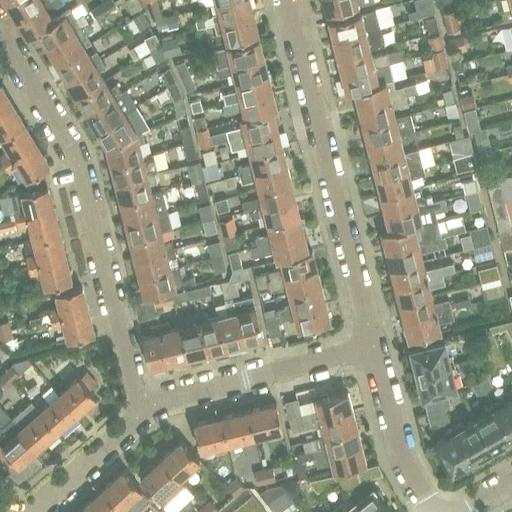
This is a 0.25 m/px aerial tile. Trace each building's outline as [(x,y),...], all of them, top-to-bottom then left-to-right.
[(13,0),(7,4),(18,22),(23,19),(21,16),(26,12),(27,14),(50,0),(13,0)] [(18,22),(27,36),(38,30),(37,30),(54,20),(53,18),(49,11),(62,3),(60,0),(50,0),(27,14),(26,12),(21,16),(23,19),(18,22)] [(143,6),(139,0),(125,0),(131,12),(143,6)] [(162,16),(157,0),(150,0),(145,2),(153,18),(162,16)] [(252,12),(249,0),(226,0),(217,2),(220,12),(212,15),(212,16),(195,21),(197,27),(206,25),(214,23),(243,16),(244,18),(248,17),(247,13),(252,12)] [(324,0),(328,12),(374,1),(378,0),(324,0)] [(429,0),(420,0),(417,1),(420,15),(432,12),(429,0)] [(511,18),(511,0),(511,3),(511,7),(501,11),(503,21),(511,18)] [(398,6),(384,9),(388,31),(403,28),(398,6)] [(83,13),(76,17),(70,7),(53,18),(54,20),(37,30),(38,30),(48,48),(52,45),(51,43),(54,41),(55,42),(89,22),(83,13)] [(375,9),(329,20),(334,38),(380,27),(375,9)] [(460,32),(455,9),(442,12),(447,32),(453,30),(454,34),(460,32)] [(139,30),(151,24),(143,11),(132,18),(139,30)] [(227,41),(258,34),(252,12),(247,13),(248,17),(244,18),(243,16),(214,23),(217,33),(224,31),(227,41)] [(162,16),(153,18),(153,19),(155,19),(158,31),(170,29),(167,16),(162,17),(162,16)] [(429,32),(439,30),(436,16),(426,18),(429,32)] [(57,62),(84,46),(92,42),(86,33),(93,29),(89,22),(55,42),(54,41),(51,43),(52,45),(48,48),(57,62)] [(197,27),(199,35),(208,33),(206,25),(197,27)] [(334,38),(338,56),(370,48),(370,49),(384,45),(380,27),(334,38)] [(161,45),(155,33),(144,37),(151,52),(161,46),(161,45)] [(441,34),(427,38),(430,52),(431,52),(443,49),(441,34)] [(473,34),(449,40),(451,51),(466,48),(464,43),(474,40),(473,34)] [(161,41),(165,57),(181,53),(177,37),(161,41)] [(259,38),(212,49),(216,67),(263,57),(259,38)] [(57,62),(68,81),(73,78),(70,75),(74,73),(76,75),(102,59),(96,50),(89,55),(84,46),(57,62)] [(164,58),(161,46),(151,52),(156,62),(164,58)] [(403,48),(387,52),(372,55),(370,49),(370,48),(338,56),(342,73),(389,62),(404,58),(403,48)] [(431,52),(435,69),(447,66),(444,48),(443,49),(431,52)] [(234,72),(236,81),(267,74),(263,57),(216,67),(219,76),(234,72)] [(68,81),(77,96),(104,79),(99,70),(105,66),(102,59),(76,75),(74,73),(70,75),(73,78),(68,81)] [(174,65),(179,75),(190,73),(184,60),(174,65)] [(342,73),(347,92),(355,90),(355,89),(379,84),(379,82),(387,80),(393,79),(389,62),(342,73)] [(455,63),(456,73),(465,71),(463,62),(455,63)] [(175,81),(169,68),(160,73),(167,86),(175,81)] [(186,91),(187,90),(196,87),(190,73),(179,75),(186,91)] [(223,93),(225,102),(272,92),(267,74),(236,81),(238,89),(223,93)] [(77,96),(88,114),(93,111),(91,108),(96,105),(97,106),(121,92),(116,84),(109,88),(104,79),(77,96)] [(415,83),(403,86),(395,88),(393,79),(387,80),(379,82),(379,84),(355,89),(355,90),(347,92),(355,90),(359,107),(406,95),(406,96),(417,92),(415,83)] [(183,97),(175,81),(167,86),(168,88),(173,102),(176,116),(187,111),(183,97)] [(0,109),(11,103),(0,84),(0,109)] [(455,102),(452,89),(442,91),(446,104),(455,102)] [(88,114),(97,129),(124,112),(119,104),(126,100),(121,92),(97,106),(96,105),(91,108),(93,111),(88,114)] [(243,110),(244,117),(273,110),(273,111),(276,110),(276,109),(272,92),(225,102),(225,103),(222,103),(225,114),(243,110)] [(463,110),(474,107),(475,107),(477,106),(473,93),(459,97),(463,110)] [(359,107),(363,124),(395,117),(393,108),(408,104),(406,96),(406,95),(359,107)] [(200,99),(190,101),(192,112),(202,109),(200,99)] [(459,116),(455,102),(446,104),(445,104),(448,116),(459,116)] [(24,124),(11,103),(0,109),(0,134),(2,137),(24,124)] [(107,145),(107,147),(114,145),(112,141),(117,139),(118,141),(142,131),(141,129),(150,127),(136,105),(124,113),(124,112),(97,129),(107,145)] [(472,131),(472,130),(480,128),(475,107),(474,107),(463,110),(469,132),(472,131)] [(226,130),(228,138),(277,126),(276,122),(279,121),(276,110),(273,111),(273,110),(244,117),(241,118),(243,126),(226,130)] [(194,142),(187,111),(176,116),(184,144),(194,142)] [(363,124),(368,142),(414,131),(410,113),(395,117),(363,124)] [(194,117),(196,127),(206,125),(204,115),(194,117)] [(0,156),(0,158),(4,164),(36,145),(24,124),(2,137),(10,150),(0,156)] [(461,124),(460,124),(453,125),(456,139),(449,140),(449,142),(464,138),(464,137),(461,124)] [(211,145),(206,125),(196,127),(201,147),(211,145)] [(248,146),(249,152),(282,144),(277,126),(228,138),(231,150),(248,146)] [(492,150),(489,140),(486,127),(480,128),(472,130),(472,131),(479,154),(492,150)] [(107,147),(111,162),(142,155),(138,141),(144,139),(142,131),(118,141),(117,139),(112,141),(114,145),(107,147)] [(368,142),(372,160),(419,149),(404,152),(401,142),(409,140),(408,138),(416,136),(414,131),(368,142)] [(474,154),(470,139),(469,136),(464,137),(464,138),(449,142),(453,159),(474,154)] [(197,156),(194,142),(184,144),(187,158),(197,156)] [(238,167),(239,173),(286,162),(282,144),(249,152),(252,163),(238,167)] [(27,179),(43,169),(49,166),(36,145),(4,164),(9,173),(20,166),(27,179)] [(440,147),(428,149),(431,169),(443,167),(440,147)] [(202,151),(205,164),(217,161),(214,148),(202,151)] [(372,160),(376,178),(423,167),(419,149),(372,160)] [(111,162),(116,183),(123,182),(122,178),(126,177),(126,179),(157,171),(153,153),(142,156),(142,155),(111,162)] [(477,166),(474,154),(453,159),(456,172),(477,166)] [(200,160),(200,161),(186,163),(191,183),(195,182),(195,181),(205,179),(200,160)] [(202,166),(205,181),(221,177),(216,162),(202,166)] [(256,179),(258,188),(290,180),(286,162),(239,173),(241,183),(256,179)] [(376,178),(381,197),(420,187),(420,186),(413,187),(410,177),(425,174),(423,167),(376,178)] [(116,183),(121,200),(151,192),(149,183),(157,181),(155,172),(157,171),(126,179),(126,177),(122,178),(123,182),(116,183)] [(236,184),(234,174),(224,177),(227,187),(236,184)] [(466,195),(478,192),(475,178),(463,181),(466,195)] [(208,195),(205,179),(195,181),(195,182),(199,197),(208,195)] [(242,201),(244,210),(295,198),(290,180),(258,188),(260,196),(242,201)] [(499,183),(488,186),(487,187),(492,204),(504,201),(499,183)] [(53,210),(47,186),(10,195),(16,219),(53,210)] [(381,197),(385,214),(433,203),(431,195),(423,197),(420,187),(381,197)] [(121,200),(126,221),(132,219),(131,216),(136,214),(137,217),(164,210),(167,209),(162,190),(151,193),(151,192),(121,200)] [(478,192),(466,195),(470,210),(482,207),(478,192)] [(217,212),(218,212),(229,209),(227,197),(214,200),(217,212)] [(265,214),(267,223),(299,215),(295,198),(244,210),(244,211),(248,210),(250,215),(257,213),(258,216),(265,214)] [(385,214),(389,230),(390,230),(390,231),(414,225),(415,226),(422,224),(422,223),(437,219),(435,211),(448,208),(446,200),(433,203),(385,214)] [(510,223),(504,201),(492,204),(498,226),(510,223)] [(209,202),(198,205),(203,220),(213,217),(209,202)] [(31,228),(34,239),(59,233),(53,210),(16,219),(19,228),(31,228)] [(126,221),(130,238),(160,230),(158,221),(166,219),(164,210),(137,217),(136,214),(131,216),(132,219),(126,221)] [(219,217),(223,234),(235,231),(231,214),(219,217)] [(255,237),(257,244),(303,233),(299,215),(267,223),(270,233),(255,237)] [(206,234),(217,231),(213,217),(202,220),(206,234)] [(0,231),(16,228),(14,220),(0,223),(0,231)] [(382,232),(387,250),(441,237),(437,221),(422,224),(415,226),(414,225),(390,231),(390,230),(389,230),(382,232)] [(511,233),(511,229),(510,223),(498,226),(501,236),(511,233)] [(469,229),(473,247),(491,242),(487,225),(469,229)] [(130,238),(135,259),(141,258),(140,254),(145,252),(146,254),(174,247),(171,238),(163,240),(160,230),(130,238)] [(227,248),(239,245),(235,231),(223,234),(227,248)] [(27,255),(30,265),(64,256),(59,233),(34,239),(37,253),(27,255)] [(275,251),(276,259),(280,258),(280,256),(307,250),(307,249),(303,233),(257,244),(257,245),(249,247),(252,257),(275,251)] [(387,250),(391,269),(423,261),(421,251),(447,245),(445,236),(441,237),(387,250)] [(223,255),(219,241),(208,244),(211,258),(223,255)] [(475,247),(479,260),(494,256),(491,243),(475,247)] [(135,259),(140,276),(179,266),(179,265),(169,267),(167,259),(176,257),(174,247),(146,254),(145,252),(140,254),(141,258),(135,259)] [(265,273),(255,275),(256,282),(316,267),(312,250),(308,251),(307,249),(307,250),(280,256),(280,258),(276,259),(277,259),(280,258),(282,268),(264,272),(265,273)] [(238,250),(228,253),(231,269),(242,267),(238,250)] [(227,269),(223,255),(211,258),(215,272),(221,272),(222,276),(225,275),(227,269)] [(70,280),(64,256),(30,265),(32,273),(42,271),(45,287),(70,280)] [(391,269),(395,286),(442,274),(441,268),(433,270),(432,267),(425,269),(423,261),(391,269)] [(500,279),(497,265),(477,269),(480,284),(500,279)] [(194,276),(182,278),(179,266),(140,276),(144,295),(184,285),(196,283),(194,276)] [(249,277),(246,267),(243,267),(242,267),(231,269),(232,270),(229,278),(233,295),(239,293),(236,280),(249,277)] [(258,289),(268,287),(269,289),(287,285),(289,293),(321,285),(316,267),(256,282),(258,289)] [(395,286),(400,304),(432,296),(430,286),(445,283),(442,274),(395,286)] [(224,297),(233,295),(229,278),(229,279),(210,283),(212,292),(223,290),(224,297)] [(504,297),(500,279),(480,284),(483,295),(474,297),(475,302),(485,300),(485,301),(504,297)] [(213,293),(212,292),(210,283),(190,288),(192,298),(213,293)] [(81,285),(57,291),(61,307),(48,310),(49,312),(40,314),(40,316),(29,319),(30,324),(50,319),(50,318),(87,309),(81,285)] [(284,306),(264,311),(263,311),(264,317),(325,303),(321,285),(289,293),(291,303),(284,305),(284,306)] [(173,302),(192,298),(190,288),(180,290),(171,293),(173,302)] [(400,304),(404,321),(451,310),(448,299),(434,302),(432,296),(400,304)] [(134,304),(138,319),(157,315),(155,305),(153,297),(137,301),(134,304)] [(506,307),(504,297),(485,301),(487,311),(506,307)] [(454,301),(456,307),(468,304),(467,298),(454,301)] [(227,314),(217,316),(224,347),(246,341),(245,336),(240,337),(239,332),(241,331),(235,303),(234,299),(224,302),(227,314)] [(263,337),(256,307),(245,309),(243,301),(235,303),(241,331),(239,332),(240,337),(245,336),(246,341),(263,337)] [(282,333),(279,321),(288,319),(288,320),(296,318),(298,329),(330,321),(325,303),(264,317),(269,336),(282,333)] [(69,339),(93,333),(87,309),(50,318),(50,319),(56,342),(69,339)] [(206,310),(196,313),(203,341),(201,341),(202,346),(206,345),(207,351),(224,347),(217,316),(208,319),(206,310)] [(408,339),(441,331),(439,322),(453,318),(451,310),(404,321),(408,339)] [(189,323),(180,326),(186,356),(207,351),(206,345),(202,346),(201,341),(203,341),(196,313),(187,315),(189,323)] [(0,321),(0,329),(11,327),(9,319),(0,321)] [(511,319),(489,326),(492,332),(506,329),(511,339),(511,319)] [(169,320),(159,322),(165,350),(168,350),(169,355),(164,356),(166,361),(186,356),(180,326),(171,328),(169,320)] [(142,335),(149,365),(166,361),(164,356),(169,355),(168,350),(165,350),(159,322),(150,325),(152,333),(142,335)] [(12,352),(20,351),(17,337),(13,338),(11,327),(0,329),(0,341),(3,340),(4,344),(12,352)] [(483,335),(488,352),(499,347),(492,333),(483,335)] [(450,365),(447,355),(457,352),(454,340),(444,343),(444,341),(411,349),(417,373),(450,365)] [(506,362),(499,347),(488,352),(491,366),(506,362)] [(10,365),(4,371),(13,381),(19,375),(10,365)] [(417,373),(423,396),(456,387),(450,365),(417,373)] [(0,374),(0,379),(7,387),(13,381),(4,371),(0,374)] [(86,371),(59,394),(76,414),(96,396),(88,387),(95,382),(86,371)] [(493,385),(486,374),(480,378),(486,389),(493,385)] [(478,394),(486,389),(480,378),(471,384),(478,394)] [(298,397),(284,400),(290,425),(352,409),(348,391),(316,399),(318,409),(302,413),(298,397)] [(57,430),(76,414),(59,394),(40,411),(57,430)] [(424,400),(427,412),(446,407),(451,406),(448,394),(424,400)] [(503,398),(493,403),(511,436),(511,397),(505,402),(503,398)] [(57,430),(40,411),(31,401),(12,418),(37,447),(57,430)] [(283,428),(277,403),(249,410),(255,435),(283,428)] [(486,413),(475,419),(492,448),(511,436),(493,403),(484,409),(486,413)] [(0,428),(0,456),(12,470),(37,447),(12,418),(0,405),(0,424),(2,427),(0,428)] [(449,419),(446,407),(427,412),(430,424),(449,419)] [(292,431),(306,427),(323,423),(326,435),(318,437),(357,427),(352,409),(290,425),(292,431)] [(249,410),(221,417),(228,442),(255,435),(249,410)] [(193,424),(199,449),(228,442),(221,417),(193,424)] [(463,421),(453,427),(455,432),(471,460),(492,448),(475,419),(465,425),(463,421)] [(361,444),(357,427),(318,437),(320,448),(316,449),(314,439),(303,441),(305,452),(295,454),(297,460),(307,458),(315,456),(361,444)] [(452,471),(471,460),(455,432),(453,427),(444,432),(446,436),(435,443),(452,471)] [(200,459),(182,440),(161,459),(179,479),(200,459)] [(334,471),(366,463),(361,444),(315,456),(317,466),(332,463),(334,471)] [(307,458),(297,460),(299,470),(309,468),(307,458)] [(140,479),(163,505),(185,485),(179,479),(161,459),(140,479)] [(266,481),(286,477),(284,469),(274,472),(273,466),(263,468),(266,481)] [(258,484),(266,481),(263,468),(254,470),(258,484)] [(332,475),(335,479),(346,492),(354,502),(362,511),(392,511),(373,487),(360,498),(352,487),(360,480),(356,469),(332,475)] [(120,509),(123,511),(135,511),(150,498),(124,470),(102,489),(120,509)] [(332,475),(309,481),(308,481),(318,493),(335,479),(332,475)] [(235,496),(245,488),(235,477),(232,479),(226,485),(235,496)] [(281,484),(285,490),(284,490),(290,498),(299,492),(302,485),(298,480),(281,484)] [(285,490),(281,484),(265,488),(259,493),(268,502),(284,490),(285,490)] [(102,489),(82,508),(85,511),(116,511),(120,509),(102,489)] [(260,503),(252,494),(246,499),(254,508),(260,503)] [(248,511),(254,508),(246,499),(240,504),(246,511),(248,511)] [(211,500),(204,506),(208,511),(217,511),(220,510),(211,500)] [(334,511),(362,511),(354,502),(347,508),(342,501),(333,509),(334,511)] [(266,511),(260,503),(254,508),(256,511),(266,511)]
